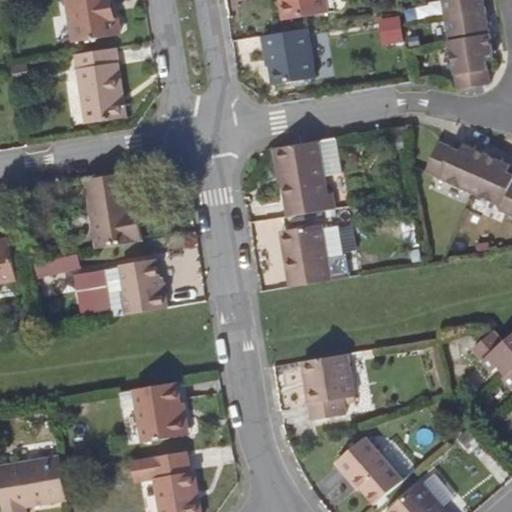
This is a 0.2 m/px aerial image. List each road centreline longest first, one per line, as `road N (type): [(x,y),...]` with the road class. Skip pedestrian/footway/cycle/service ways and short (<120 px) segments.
road 1 (residential): [(279,511),(241,387),(204,136)]
road 2 (residential): [(511,123),(407,104),(204,136)]
road 3 (residential): [(0,170),(204,136)]
road 4 (residential): [(159,0),(174,99),(204,136)]
road 5 (residential): [(204,136),(220,94),(203,0)]
